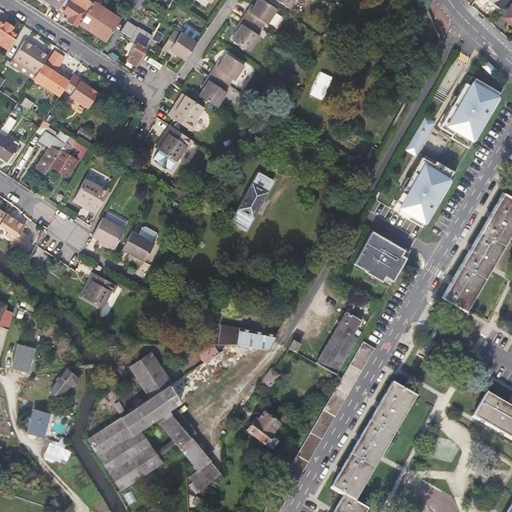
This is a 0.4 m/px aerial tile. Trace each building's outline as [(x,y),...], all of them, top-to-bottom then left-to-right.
[(41,0),(57,10),(58,9),(64,0),(41,0)] [(67,22),(75,27),(85,12),(87,13),(93,4),(86,0),(72,0),(71,2),(67,0),(64,0),(58,9),(67,15),(70,17),(67,22)] [(266,0),(257,0),(255,5),(251,11),(248,9),(240,22),(242,24),(239,29),(233,38),(251,50),(260,35),(258,34),(266,21),(269,23),(278,7),(266,0)] [(488,1),(486,0),(476,0),(472,6),(479,13),(488,1)] [(133,51),(127,61),(136,67),(151,39),(94,2),(93,4),(87,13),(80,23),(88,29),(89,27),(108,40),(114,31),(132,43),(129,48),(133,51)] [(511,4),(503,17),(511,23),(511,4)] [(0,37),(4,40),(1,45),(9,50),(18,36),(11,31),(13,27),(6,22),(4,25),(0,21),(0,37)] [(184,31),(195,39),(199,33),(188,26),(184,31)] [(183,62),(195,44),(181,34),(179,37),(173,33),(161,51),(167,55),(168,53),(174,57),(183,62)] [(48,57),(24,41),(14,57),(37,73),(40,69),(48,57)] [(227,51),(222,60),(218,66),(215,65),(208,76),(211,78),(207,84),(201,93),(219,105),(229,90),(226,88),(234,76),(237,78),(246,63),(227,51)] [(55,52),(50,59),(59,65),(64,58),(55,52)] [(33,79),(37,73),(14,57),(10,63),(33,79)] [(59,65),(50,59),(43,70),(40,69),(37,73),(33,79),(53,92),(59,83),(51,78),(59,65)] [(71,62),(64,73),(70,77),(78,66),(71,62)] [(481,68),(489,75),(493,71),(485,63),(481,68)] [(63,89),(72,95),(70,97),(88,109),(98,93),(88,87),(80,82),(82,79),(74,74),(63,89)] [(464,85),(438,129),(452,137),(450,140),(465,149),(470,140),(472,142),(497,100),(494,99),(497,94),(473,80),(469,88),(464,85)] [(173,107),(177,109),(187,94),(183,92),(173,107)] [(106,94),(102,101),(109,106),(113,99),(106,94)] [(193,130),(197,123),(196,121),(206,107),(187,94),(177,109),(173,107),(168,114),(193,130)] [(401,149),(408,153),(426,123),(419,119),(401,149)] [(179,159),(189,145),(190,146),(194,140),(171,124),(157,145),(179,159)] [(40,140),(52,148),(37,170),(45,175),(51,166),(61,150),(69,138),(61,133),(58,137),(56,136),(57,134),(48,128),(40,140)] [(0,157),(7,162),(18,146),(0,134),(0,157)] [(61,150),(62,151),(51,166),(67,177),(77,161),(69,156),(75,148),(81,152),(78,157),(84,160),(89,151),(69,138),(61,150)] [(81,152),(75,148),(69,156),(77,161),(81,164),(84,160),(78,157),(81,152)] [(51,166),(62,151),(61,150),(51,166)] [(434,168),(421,160),(395,203),(397,204),(400,206),(395,214),(419,228),(421,223),(424,225),(449,183),(446,181),(451,173),(436,165),(434,168)] [(258,172),(228,219),(243,229),(273,181),(258,172)] [(96,216),(110,191),(103,187),(102,188),(86,179),(75,200),(91,209),(89,212),(96,216)] [(440,299),(465,313),(491,267),(511,231),(511,200),(501,195),(489,215),(470,249),(451,281),(440,299)] [(91,209),(75,200),(73,203),(89,212),(91,209)] [(395,214),(400,206),(397,204),(392,212),(395,214)] [(12,225),(8,230),(16,235),(11,243),(18,248),(27,236),(19,231),(23,225),(5,213),(5,214),(2,217),(2,218),(12,225)] [(126,229),(104,217),(93,235),(101,240),(115,248),(126,229)] [(124,249),(137,257),(146,261),(160,236),(159,232),(148,227),(145,228),(141,234),(134,230),(124,249)] [(390,282),(408,253),(403,250),(402,252),(377,237),(378,235),(372,232),(356,259),(368,266),(365,271),(364,273),(380,283),(383,278),(390,282)] [(101,240),(100,242),(114,250),(115,248),(101,240)] [(30,241),(26,249),(32,253),(37,245),(30,241)] [(122,251),(136,259),(137,257),(124,249),(122,251)] [(368,266),(356,259),(353,264),(365,271),(368,266)] [(99,277),(88,298),(111,311),(120,296),(121,296),(124,290),(99,277)] [(345,313),(315,365),(336,377),(357,341),(351,337),(360,322),(345,313)] [(276,335),(221,324),(218,344),(219,343),(258,348),(268,349),(276,335)] [(138,431),(145,426),(156,419),(180,447),(191,437),(168,410),(174,406),(258,348),(219,343),(218,344),(198,347),(207,360),(172,384),(151,353),(131,367),(152,399),(145,403),(144,401),(138,405),(138,407),(136,408),(136,409),(127,415),(138,431)] [(279,511),(374,350),(362,343),(263,511),(279,511)] [(299,346),(292,343),(288,350),(295,353),(299,346)] [(19,345),(13,368),(28,372),(34,348),(19,345)] [(59,397),(70,383),(74,386),(79,380),(68,370),(51,390),(59,397)] [(261,385),(268,389),(278,376),(271,371),(261,385)] [(329,490),(342,498),(333,511),(365,511),(366,511),(353,504),(394,433),(415,399),(391,385),(379,406),(360,438),(340,471),(329,490)] [(511,410),(507,407),(485,395),(471,418),(511,442),(511,410)] [(191,437),(196,431),(174,406),(168,410),(191,437)] [(24,432),(42,437),(49,413),(31,408),(24,432)] [(273,438),(272,435),(278,427),(262,414),(255,425),(252,423),(246,433),(265,448),(266,446),(272,451),(279,443),(273,438)] [(169,460),(145,426),(138,431),(127,415),(94,438),(128,487),(169,460)] [(220,475),(190,439),(180,448),(189,460),(197,470),(189,478),(201,492),(220,475)] [(44,457),(56,463),(62,451),(50,444),(44,457)]
